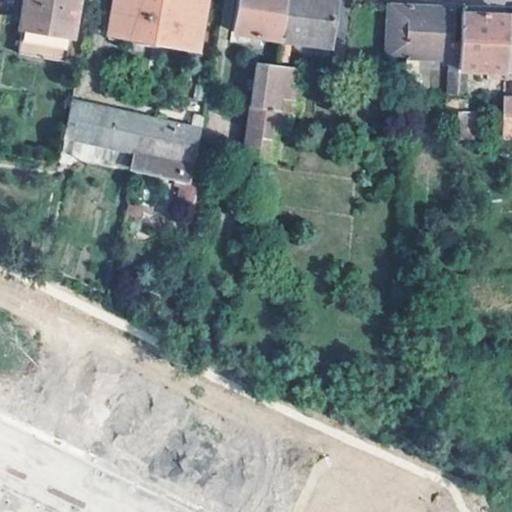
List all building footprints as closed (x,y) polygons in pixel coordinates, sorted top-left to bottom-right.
[(24,0),(18,29),(20,30),(17,56),(64,64),(68,39),(71,39),(78,0),(24,0)] [(159,0),(159,1),(155,0),(113,0),(107,37),(195,52),(204,3),(187,0),(159,0)] [(280,42),(285,0),(236,0),(232,36),(280,42)] [(285,0),(280,42),(290,43),(328,49),(335,0),(285,0)] [(458,62),(459,44),(450,44),(450,10),(431,9),(385,7),(383,56),(405,57),(417,58),(417,61),(458,62)] [(458,62),(458,72),(511,74),(511,17),(481,16),(461,15),(459,44),(458,62)] [(290,43),(280,42),(278,52),(277,64),(288,64),(290,43)] [(278,52),(268,50),(266,63),(277,64),(278,52)] [(417,58),(405,57),(405,67),(406,92),(412,92),(412,91),(417,87),(417,61),(417,58)] [(276,69),(257,66),(244,159),(272,162),(276,133),(288,135),(297,72),(276,69)] [(457,92),(458,72),(447,72),(446,91),(457,92)] [(467,100),(457,100),(456,113),(466,114),(467,100)] [(191,129),(70,105),(63,142),(194,169),(200,131),(191,129)] [(511,111),(503,111),(502,126),(502,141),(511,140),(511,111)] [(466,114),(456,113),(456,141),(471,141),(471,114),(466,114)] [(201,121),(192,119),(191,129),(200,131),(201,121)] [(502,126),(494,125),(494,141),(502,141),(502,126)] [(72,147),(62,146),(59,158),(71,160),(72,147)] [(0,383),(18,392),(43,337),(13,323),(9,331),(0,326),(0,383)] [(121,359),(60,330),(27,399),(89,428),(121,359)] [(190,424),(144,405),(126,445),(172,465),(175,460),(191,467),(202,441),(186,434),(190,424)] [(293,466),(222,432),(201,478),(271,511),(293,466)]
